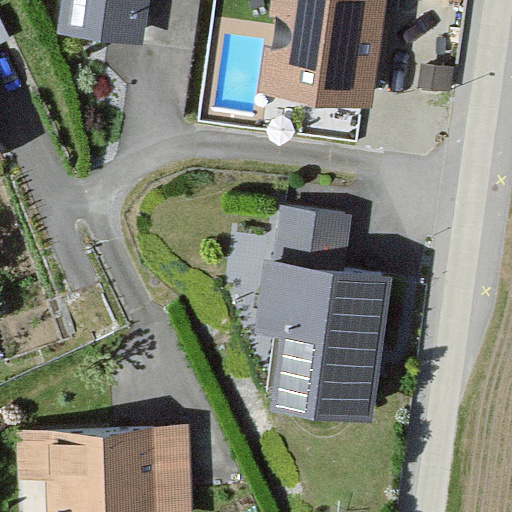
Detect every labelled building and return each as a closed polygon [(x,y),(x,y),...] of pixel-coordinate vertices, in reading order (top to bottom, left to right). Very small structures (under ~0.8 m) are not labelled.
[(61,0),(59,19),(143,30),(146,0),(61,0)] [(199,0),(146,0),(143,30),(194,37),(199,0)] [(276,0),(266,76),(370,90),(382,0),(276,0)] [(275,248),(265,247),(256,318),(283,321),(273,395),(372,407),(390,266),(345,261),(352,209),(281,200),(275,248)] [(191,511),(187,418),(19,425),(21,470),(50,469),(51,511),(191,511)]
